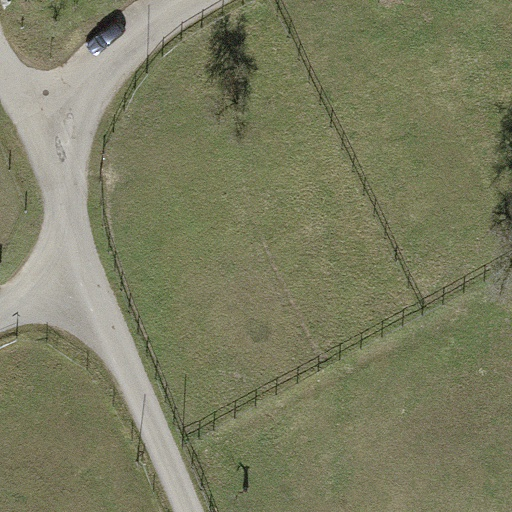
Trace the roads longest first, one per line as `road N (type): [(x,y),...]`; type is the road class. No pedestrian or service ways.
road 1 (track): [(88,277),(190,511)]
road 2 (track): [(88,277),(35,116)]
